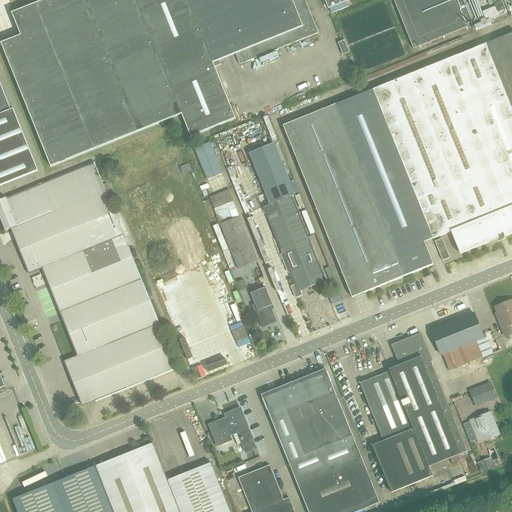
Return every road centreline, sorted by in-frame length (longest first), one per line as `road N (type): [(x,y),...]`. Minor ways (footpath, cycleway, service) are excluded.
road 1 (unclassified): [(0,299),(50,426),(68,441),(511,266)]
road 2 (unknown): [(246,373),(304,511)]
